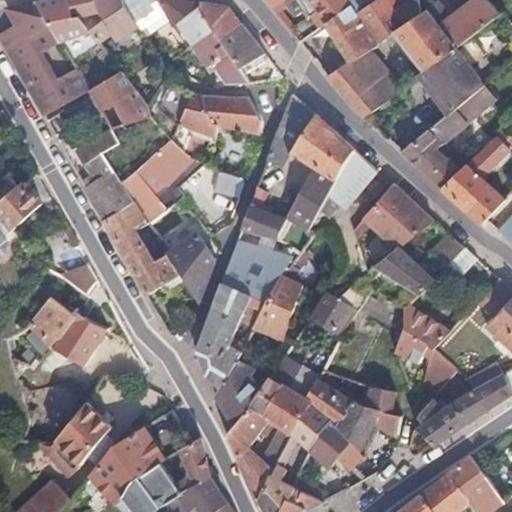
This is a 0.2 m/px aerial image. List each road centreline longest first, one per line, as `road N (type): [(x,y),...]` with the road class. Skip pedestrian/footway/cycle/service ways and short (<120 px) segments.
road 1 (residential): [(248,0),(363,131),(511,263)]
road 2 (residential): [(178,380),(0,75)]
road 3 (residential): [(282,95),(178,380)]
road 4 (residential): [(511,418),(370,511)]
road 5 (residential): [(250,511),(178,380)]
